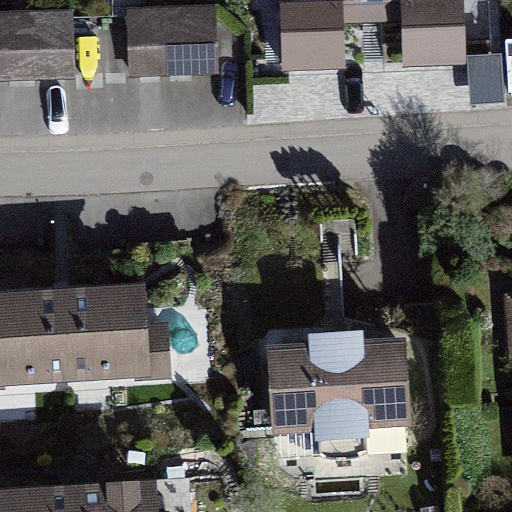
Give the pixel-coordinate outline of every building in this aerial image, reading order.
[(368,0),(279,0),(283,75),(341,72),(338,24),(370,23),(368,0)] [(459,0),(368,0),(370,23),(401,21),(404,73),(463,70),(459,0)] [(214,14),(125,17),(127,93),(217,90),(214,14)] [(72,20),(0,22),(0,93),(74,91),(72,20)] [(479,99),(510,94),(501,42),(470,48),(479,99)] [(141,294),(59,299),(66,397),(148,391),(141,294)] [(59,299),(0,303),(0,400),(66,397),(59,299)] [(405,351),(265,355),(267,448),(407,445),(405,351)] [(155,511),(154,487),(69,493),(70,511),(155,511)] [(70,511),(69,493),(0,498),(0,511),(70,511)]
